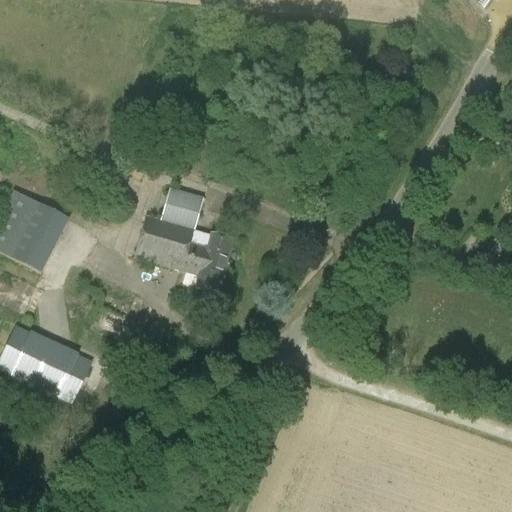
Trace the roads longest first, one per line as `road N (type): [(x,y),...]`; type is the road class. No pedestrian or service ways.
road 1 (unclassified): [(70,511),(289,343),(371,251),(511,26)]
road 2 (track): [(215,511),(289,370),(289,343)]
